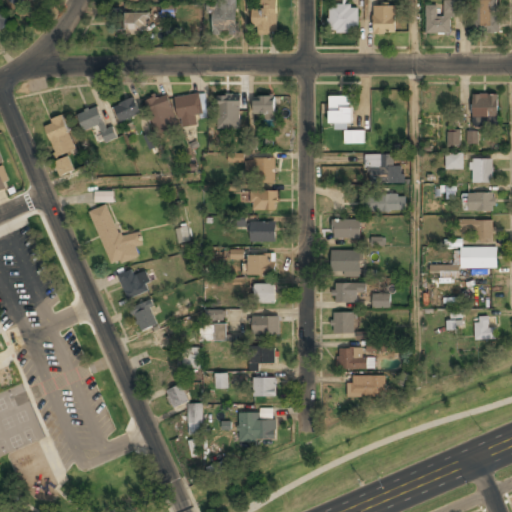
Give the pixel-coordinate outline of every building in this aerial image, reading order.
[(236,0),(224,0),(224,2),(210,2),(210,34),(236,34),(236,0)] [(252,8),(252,34),(276,34),(276,0),(262,0),(262,8),(252,8)] [(452,0),(444,0),(444,15),(436,15),(436,5),(425,5),(425,34),(452,34),(452,0)] [(476,0),(476,32),(497,32),(497,0),(476,0)] [(358,32),(358,4),(329,4),(329,32),(358,32)] [(396,34),(396,6),(373,6),(373,34),(396,34)] [(0,29),(10,22),(0,8),(0,29)] [(147,13),(120,13),(120,33),(147,33),(147,13)] [(181,128),(198,124),(196,115),(205,113),(201,92),(175,98),(181,128)] [(498,94),(473,94),(473,126),(498,126),(498,94)] [(217,95),(217,128),(240,128),(240,95),(217,95)] [(254,95),(254,118),(275,118),(275,95),(254,95)] [(329,95),(329,123),(352,123),(352,95),(329,95)] [(172,131),(172,97),(150,97),(150,131),(172,131)] [(141,114),(134,98),(113,107),(120,123),(141,114)] [(97,125),(106,144),(114,140),(99,105),(77,115),(84,131),(97,125)] [(74,170),(67,154),(76,149),(62,116),(42,125),(64,175),(74,170)] [(364,131),(345,132),(346,144),(364,144),(364,131)] [(459,131),(447,131),(448,146),(460,146),(459,131)] [(467,143),(478,144),(478,131),(467,131),(467,143)] [(403,166),(392,165),(392,155),(366,154),(366,184),(403,184),(403,166)] [(462,154),(445,154),(445,169),(462,169),(462,154)] [(0,157),(0,190),(10,187),(0,157)] [(275,159),(254,159),(254,182),(275,182),(275,159)] [(493,183),(493,159),(470,159),(470,183),(493,183)] [(114,191),(95,192),(95,202),(114,202),(114,191)] [(276,191),(251,191),(251,210),(276,210),(276,191)] [(468,193),(468,211),(495,211),(495,193),(468,193)] [(405,212),(405,194),(366,194),(366,212),(405,212)] [(110,266),(139,256),(135,246),(144,243),(139,230),(119,237),(108,204),(90,211),(110,266)] [(360,238),(360,220),(331,220),(331,238),(360,238)] [(476,241),(493,241),(493,220),(460,220),(460,230),(476,230),(476,241)] [(251,241),(275,241),(275,222),(251,222),(251,241)] [(189,241),(187,227),(177,228),(179,242),(189,241)] [(384,247),(384,237),(371,237),(371,246),(384,247)] [(459,268),(496,268),(497,248),(456,247),(456,265),(430,265),(430,275),(459,275),(459,268)] [(244,249),(230,250),(230,259),(244,259),(244,249)] [(331,251),(331,272),(361,272),(361,251),(331,251)] [(248,275),(273,275),(273,255),(248,255),(248,275)] [(145,272),(135,275),(133,269),(118,274),(126,299),(151,292),(145,272)] [(364,283),(333,283),(333,303),(356,303),(356,293),(364,293),(364,283)] [(275,285),(254,285),(254,303),(275,303),(275,285)] [(374,307),(388,307),(388,296),(374,296),(374,307)] [(158,324),(149,300),(130,308),(140,332),(158,324)] [(205,310),(205,320),(224,321),(224,310),(205,310)] [(454,311),(450,311),(451,321),(446,321),(447,330),(456,329),(454,311)] [(332,334),(354,334),(354,313),(332,313),(332,334)] [(279,316),(252,316),(252,334),(279,334),(279,316)] [(495,327),(489,327),(489,318),(474,318),(474,340),(495,340),(495,327)] [(199,341),(226,341),(226,324),(199,324),(199,341)] [(386,352),(386,340),(366,341),(366,352),(386,352)] [(251,347),(251,365),(275,365),(275,347),(251,347)] [(374,358),(363,358),(363,348),(336,348),(336,371),(374,371),(374,358)] [(198,349),(180,349),(180,368),(198,368),(198,349)] [(384,376),(348,376),(348,397),(384,397),(384,376)] [(217,390),(225,390),(225,377),(217,377),(217,390)] [(276,397),(276,379),(253,379),(253,397),(276,397)] [(189,402),(182,384),(165,391),(172,409),(189,402)] [(189,404),(189,434),(202,434),(202,404),(189,404)] [(275,420),(259,420),(259,413),(240,413),(240,441),(275,441),(275,420)]
